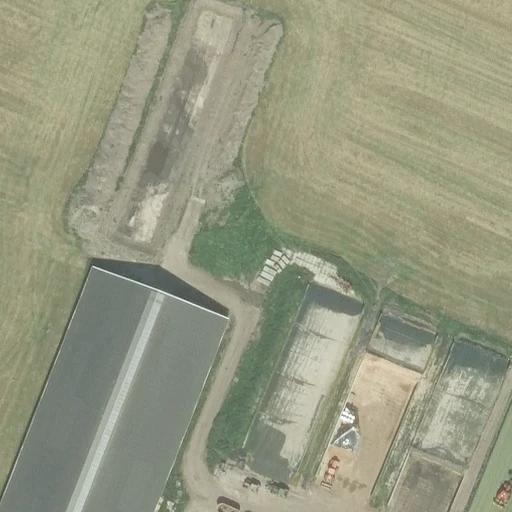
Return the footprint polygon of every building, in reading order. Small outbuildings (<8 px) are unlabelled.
[(155,511),(336,53),(208,3),(8,511),(155,511)] [(383,314),(364,369),(353,400),(377,408),(372,424),(401,434),(436,332),(383,314)] [(328,340),(319,361),(338,369),(347,348),(328,340)] [(488,399),(500,365),(461,352),(452,379),(468,384),(466,392),(449,386),(442,405),(488,420),(494,401),(488,399)] [(511,434),(503,466),(511,468),(511,434)]
